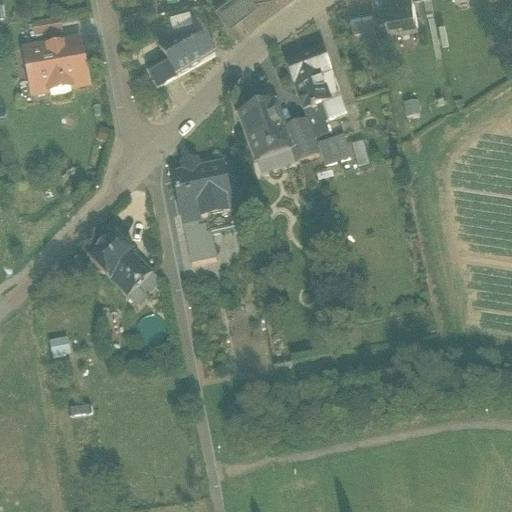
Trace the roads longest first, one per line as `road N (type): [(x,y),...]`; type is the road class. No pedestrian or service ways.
road 1 (unclassified): [(149,162),(217,511)]
road 2 (residential): [(322,0),(149,162)]
road 3 (residential): [(0,315),(149,162)]
road 4 (residential): [(102,0),(126,115),(149,162)]
